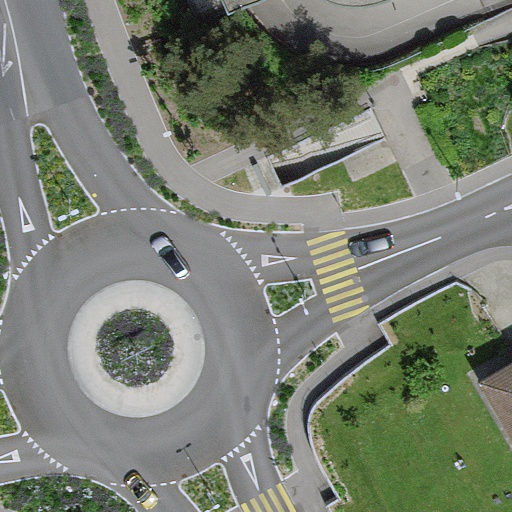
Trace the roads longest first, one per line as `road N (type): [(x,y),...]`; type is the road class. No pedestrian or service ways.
road 1 (residential): [(511,211),(233,319)]
road 2 (secondary): [(100,255),(1,0)]
road 3 (secondary): [(100,255),(49,297),(35,361),(45,393)]
road 4 (secondary): [(233,319),(218,290),(165,253),(100,255)]
road 5 (secondary): [(45,393),(59,416),(103,445),(129,451),(181,440)]
road 6 (secondary): [(181,440),(223,402),(234,376),(233,319)]
